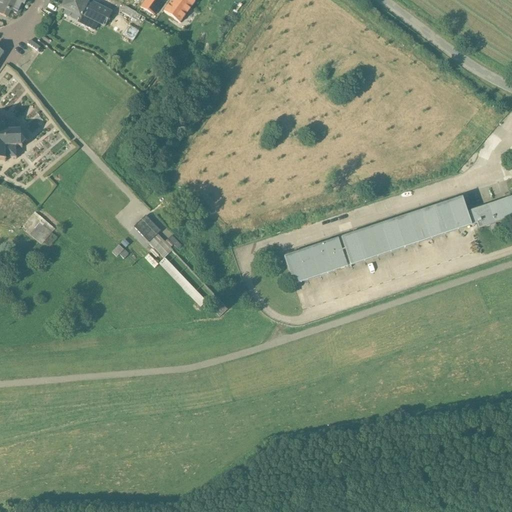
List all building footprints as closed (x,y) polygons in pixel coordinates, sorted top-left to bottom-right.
[(26,0),(0,0),(0,14),(6,18),(9,11),(17,15),(22,5),(24,6),(26,0)] [(89,0),(66,0),(62,8),(80,18),(89,2),(89,0)] [(163,3),(159,0),(145,0),(140,8),(154,16),(163,3)] [(196,1),(195,0),(172,0),(164,12),(179,24),(196,1)] [(111,13),(89,2),(80,18),(79,21),(95,30),(99,23),(104,26),(111,13)] [(135,13),(126,7),(122,14),(132,19),(135,13)] [(128,24),(123,35),(134,40),(139,30),(128,24)] [(32,41),(29,45),(40,53),(43,48),(32,41)] [(0,160),(2,161),(4,163),(6,161),(4,158),(13,158),(15,160),(17,159),(15,157),(15,147),(19,147),(20,150),(23,149),(22,146),(24,144),(27,144),(27,142),(24,141),(24,137),(27,136),(26,134),(23,135),(21,133),(22,130),(20,130),(19,132),(4,132),(4,122),(6,120),(5,118),(3,120),(0,120),(0,160)] [(511,197),(467,213),(471,226),(477,225),(479,229),(511,218),(511,197)] [(471,226),(467,213),(462,198),(341,239),(351,267),(471,226)] [(56,228),(34,211),(21,229),(42,246),(56,228)] [(146,217),(134,228),(164,259),(172,251),(157,236),(161,232),(146,217)] [(338,240),(284,258),(293,286),(347,268),(338,240)] [(119,246),(112,253),(117,258),(120,255),(124,259),(128,255),(119,246)] [(205,303),(164,259),(158,265),(199,308),(205,303)] [(228,310),(223,305),(215,312),(220,317),(228,310)]
